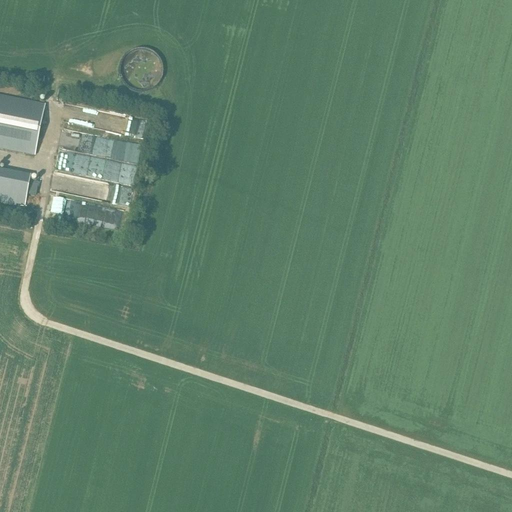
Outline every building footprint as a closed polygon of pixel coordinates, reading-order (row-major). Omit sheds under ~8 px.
[(164,78),(146,47),(120,62),(138,94),(164,78)] [(45,105),(0,96),(0,148),(35,155),(45,105)] [(124,117),(67,103),(63,120),(120,133),(124,117)] [(0,203),(14,206),(15,204),(25,206),(31,176),(0,169),(0,203)] [(133,184),(66,176),(64,196),(131,205),(133,184)]
